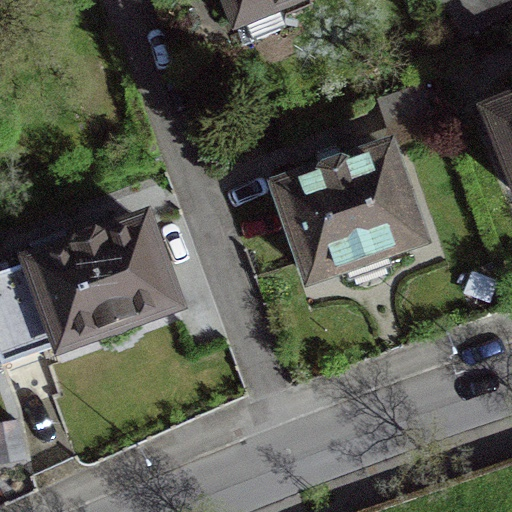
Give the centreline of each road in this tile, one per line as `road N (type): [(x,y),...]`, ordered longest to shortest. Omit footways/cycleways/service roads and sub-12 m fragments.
road 1 (residential): [(288,461),(120,0)]
road 2 (residential): [(511,383),(288,461)]
road 3 (residential): [(288,461),(169,511)]
